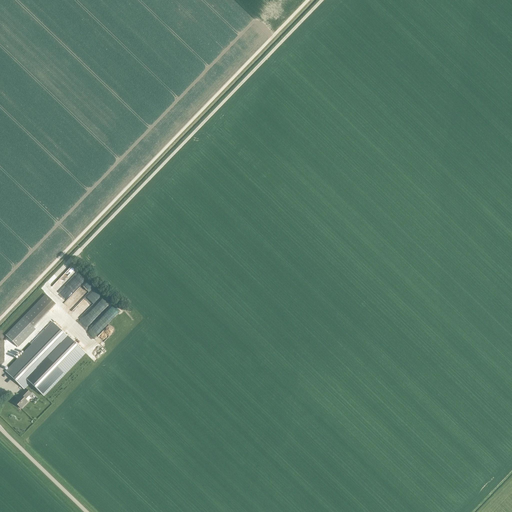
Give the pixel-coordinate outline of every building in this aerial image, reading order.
[(77,272),(56,296),(62,302),(83,278),(77,272)] [(76,299),(90,286),(86,282),(72,294),(76,299)] [(35,329),(33,327),(55,304),(45,295),(6,335),(18,347),(35,329)] [(101,295),(83,315),(91,322),(87,326),(94,333),(117,308),(110,302),(109,303),(101,295)] [(24,389),(25,388),(29,384),(43,397),(85,354),(53,323),(6,372),(24,389)] [(25,388),(24,389),(25,390),(18,397),(19,398),(18,399),(17,399),(14,402),(21,409),(27,402),(25,400),(31,394),(25,388)]
